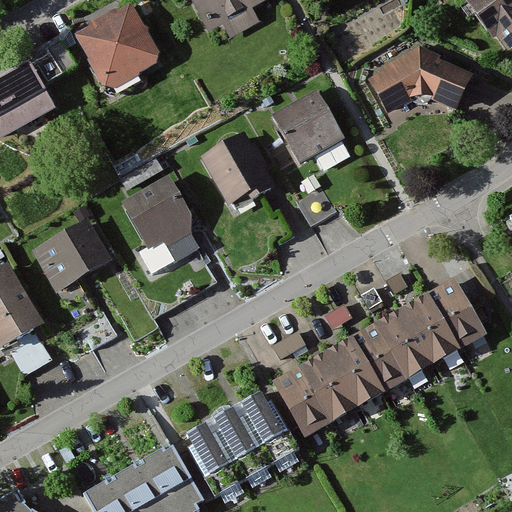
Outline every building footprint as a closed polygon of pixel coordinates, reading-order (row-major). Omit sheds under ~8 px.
[(264,0),(191,0),(212,36),(268,6),(264,0)] [(511,0),(466,0),(509,56),(511,53),(511,0)] [(133,8),(73,40),(106,100),(165,68),(133,8)] [(477,79),(420,51),(368,82),(389,118),(424,97),(460,115),(477,79)] [(32,68),(0,85),(0,142),(56,112),(32,68)] [(321,96),(275,121),(301,167),(346,143),(321,96)] [(245,132),(200,157),(229,209),(273,185),(245,132)] [(179,179),(123,210),(152,263),(208,232),(179,179)] [(92,218),(34,249),(60,297),(118,266),(92,218)] [(14,264),(0,271),(0,353),(49,327),(14,264)] [(293,384),(279,392),(313,450),(499,342),(465,284),(452,292),(426,307),(399,322),(372,338),(346,353),(319,369),(293,384)] [(299,330),(273,344),(281,360),(307,346),(299,330)] [(198,439),(187,445),(223,511),(246,511),(305,480),(263,404),(251,411),(224,425),(198,439)] [(93,488),(78,497),(85,511),(203,511),(168,448),(152,457),(123,473),(93,488)] [(23,492),(0,504),(0,511),(32,511),(27,501),(23,492)]
